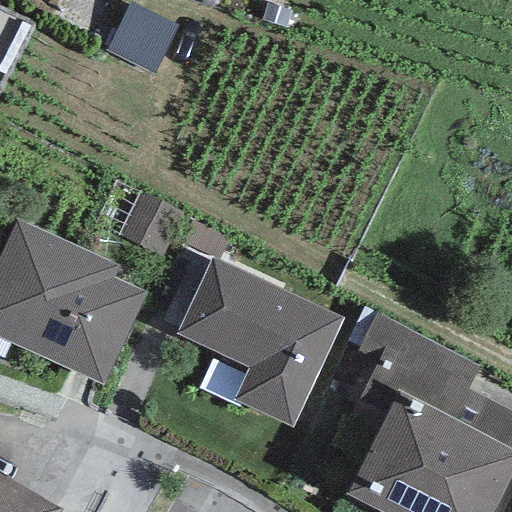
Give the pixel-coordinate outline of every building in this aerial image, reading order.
[(179,27),(132,1),(106,49),(154,74),(179,27)] [(117,267),(15,220),(0,253),(0,339),(102,386),(144,295),(111,280),(117,267)] [(343,319),(211,257),(175,334),(248,368),(232,401),(292,428),(343,319)] [(395,398),(345,497),(374,511),(498,511),(511,484),(511,408),(471,388),(480,368),(378,317),(358,356),(378,366),(369,385),(395,398)] [(0,511),(60,511),(62,511),(0,475),(0,511)]
